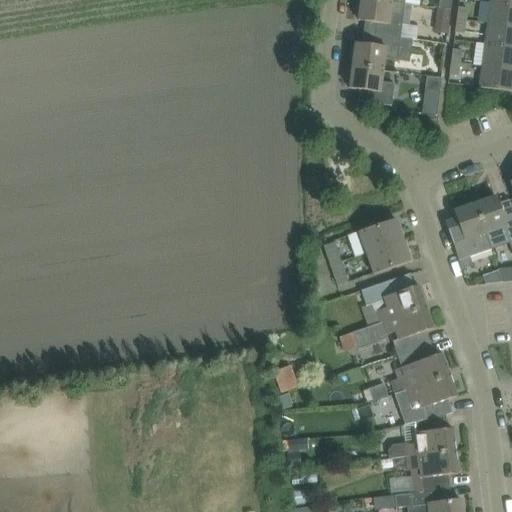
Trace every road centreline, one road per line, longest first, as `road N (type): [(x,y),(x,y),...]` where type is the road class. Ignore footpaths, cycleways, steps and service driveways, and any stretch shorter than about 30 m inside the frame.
road 1 (residential): [(498,511),(484,387),(414,175)]
road 2 (residential): [(337,0),(324,108),(414,175)]
